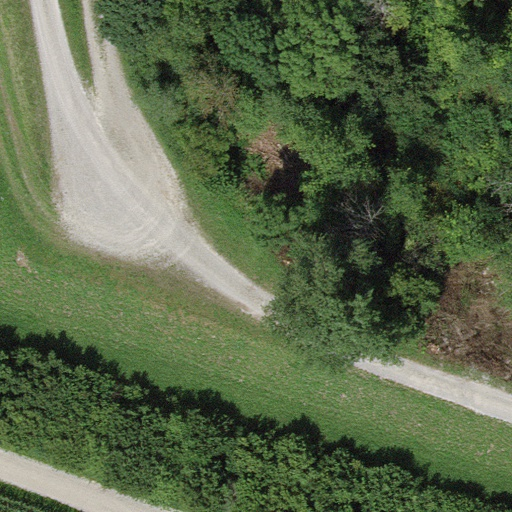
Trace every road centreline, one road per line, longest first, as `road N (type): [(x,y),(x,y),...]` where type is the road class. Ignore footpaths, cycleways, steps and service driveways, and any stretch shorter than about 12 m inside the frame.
road 1 (track): [(128,207),(282,323),(426,388),(511,416)]
road 2 (track): [(128,207),(72,105),(54,0)]
road 3 (track): [(109,0),(126,112),(128,207)]
road 4 (track): [(128,207),(21,172),(0,96)]
